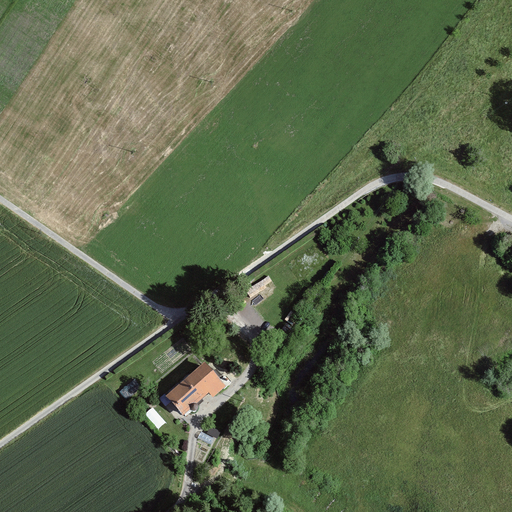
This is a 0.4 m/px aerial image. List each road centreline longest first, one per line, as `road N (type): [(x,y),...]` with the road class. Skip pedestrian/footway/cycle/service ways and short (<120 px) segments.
road 1 (track): [(511,218),(418,169),(402,170),(370,183),(175,313),(0,197)]
road 2 (track): [(0,444),(175,313)]
